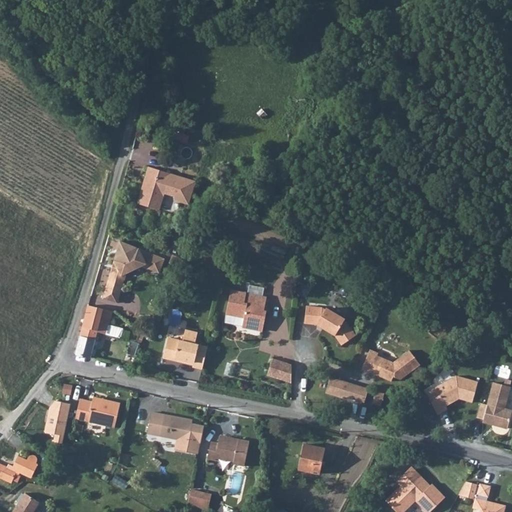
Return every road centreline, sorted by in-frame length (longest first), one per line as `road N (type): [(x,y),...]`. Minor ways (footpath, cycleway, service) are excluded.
road 1 (unclassified): [(57,358),(79,306),(160,0)]
road 2 (residential): [(57,358),(393,433)]
road 3 (residential): [(511,464),(393,433)]
